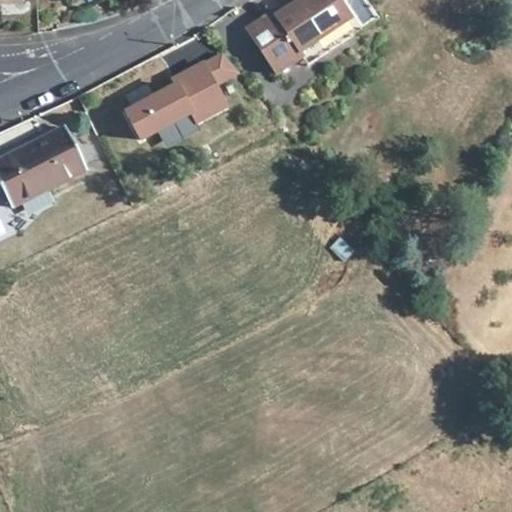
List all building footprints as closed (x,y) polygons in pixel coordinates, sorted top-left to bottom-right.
[(378,20),(365,0),(304,0),(277,19),(273,13),(247,30),(277,76),(303,57),(300,53),(350,19),(360,32),(378,20)] [(360,32),(350,19),(300,53),(303,57),(309,67),(360,32)] [(221,53),(203,63),(215,86),(239,72),(221,53)] [(195,123),(226,107),(215,86),(203,63),(184,73),(187,79),(174,87),(124,113),(139,140),(189,114),(195,123)] [(184,73),(171,80),(174,87),(187,79),(184,73)] [(70,143),(63,130),(32,145),(33,149),(0,165),(0,185),(1,187),(7,184),(18,204),(84,171),(83,168),(70,143)] [(18,204),(7,184),(1,187),(10,208),(18,204)]
